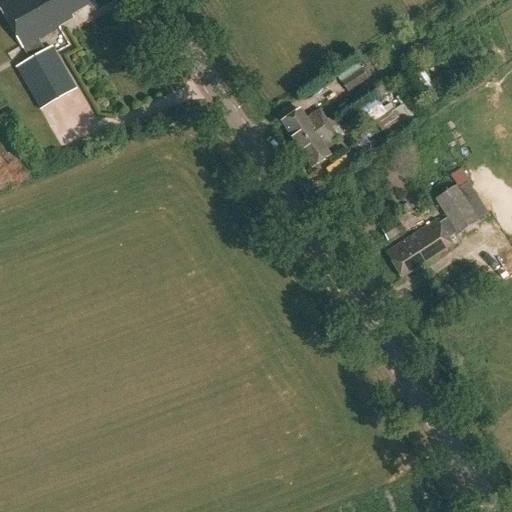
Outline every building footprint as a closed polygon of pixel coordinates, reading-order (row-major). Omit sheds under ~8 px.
[(16,68),(34,98),(41,110),(76,89),(51,47),(46,51),(40,41),(60,29),(59,27),(73,19),(71,15),(89,4),(86,0),(5,0),(0,3),(0,9),(30,60),(16,68)] [(372,52),(360,60),(365,67),(368,66),(377,59),(372,52)] [(336,76),(348,94),(375,76),(368,66),(365,67),(361,70),(356,62),(336,76)] [(377,99),(353,114),(363,131),(375,123),(386,141),(421,119),(413,107),(405,112),(401,106),(387,115),(377,99)] [(281,124),(296,147),(333,123),(331,120),(325,123),(318,112),(305,120),(299,112),(281,124)] [(333,123),(296,147),(311,170),(330,158),(325,149),(338,141),(331,129),(335,126),(333,123)] [(455,161),(445,167),(457,186),(467,179),(455,161)] [(469,184),(457,191),(454,187),(434,199),(443,214),(447,220),(438,226),(436,223),(385,256),(401,281),(452,249),(447,241),(456,236),(456,237),(477,224),(477,223),(489,216),(469,184)] [(396,224),(381,232),(387,242),(402,234),(396,224)]
